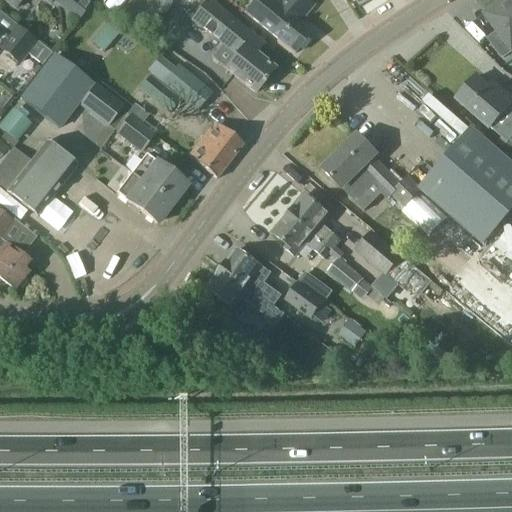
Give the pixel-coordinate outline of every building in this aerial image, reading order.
[(81,0),(2,0),(16,10),(23,0),(41,0),(50,7),(52,3),(77,23),(90,7),(81,0)] [(235,58),(224,71),(254,95),(274,71),(255,56),(264,44),(208,0),(207,0),(190,22),(235,58)] [(280,0),(276,5),(270,0),(255,0),(244,14),(295,55),(312,34),(297,21),(302,15),(304,17),(314,6),(306,0),(280,0)] [(475,0),(480,9),(496,0),(475,0)] [(487,14),(484,16),(510,49),(511,47),(511,7),(506,0),(505,0),(497,6),(495,4),(485,11),(487,14)] [(91,43),(103,53),(119,33),(107,23),(91,43)] [(0,50),(20,66),(27,57),(41,67),(51,54),(15,25),(7,36),(0,30),(0,50)] [(92,85),(55,56),(21,101),(58,129),(92,85)] [(178,66),(163,85),(198,113),(213,94),(178,66)] [(179,102),(149,78),(139,91),(169,115),(179,102)] [(490,129),(507,144),(509,142),(511,143),(511,110),(509,107),(511,103),(496,89),(493,93),(476,79),(456,101),(488,130),(490,129)] [(123,110),(94,88),(80,107),(108,129),(123,110)] [(154,135),(130,116),(118,133),(142,152),(154,135)] [(243,146),(215,124),(188,157),(217,180),(243,146)] [(419,189),(417,191),(419,193),(479,245),(480,245),(498,224),(511,207),(511,164),(472,129),(419,189)] [(329,159),(321,168),(323,170),(322,172),(341,191),(354,203),(374,183),(389,199),(392,196),(404,208),(419,193),(417,191),(419,189),(407,178),(399,186),(372,160),(375,156),(356,137),(332,161),(329,159)] [(0,188),(6,193),(37,218),(77,168),(46,143),(30,162),(13,149),(0,165),(0,188)] [(132,174),(171,205),(186,186),(146,155),(132,174)] [(156,224),(171,205),(132,174),(117,193),(156,224)] [(289,217),(341,260),(344,256),(336,249),(340,243),(322,227),(329,218),(305,198),(289,217)] [(0,280),(14,292),(28,275),(23,271),(28,264),(5,245),(5,246),(0,241),(0,240),(14,223),(0,212),(0,280)] [(289,217),(273,236),(287,248),(284,251),(294,260),(306,246),(324,262),(329,256),(336,262),(327,273),(352,294),(364,280),(341,261),(341,260),(289,217)] [(430,284),(419,275),(401,260),(403,259),(371,233),(354,252),(385,279),(387,277),(408,295),(409,293),(417,300),(430,284)] [(237,251),(222,272),(247,290),(272,308),(279,298),(263,286),(270,276),(237,251)] [(507,271),(511,264),(511,260),(501,252),(494,260),(507,271)] [(303,331),(247,290),(222,272),(207,292),(232,310),(239,302),(276,327),(283,317),(303,331)] [(325,304),(297,284),(284,301),(311,321),(325,304)] [(243,369),(263,339),(233,318),(219,339),(215,337),(213,340),(206,336),(202,341),(213,349),(213,348),(243,369)]
